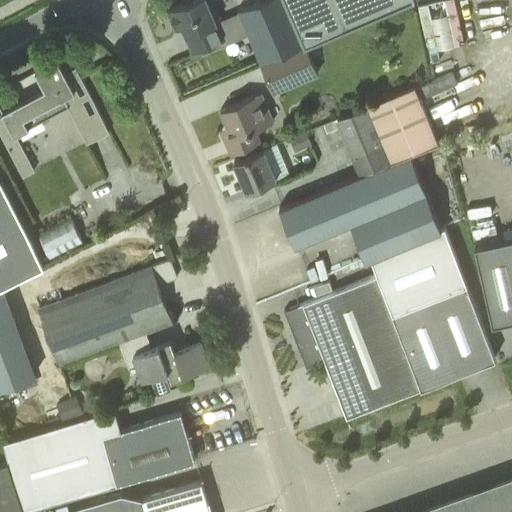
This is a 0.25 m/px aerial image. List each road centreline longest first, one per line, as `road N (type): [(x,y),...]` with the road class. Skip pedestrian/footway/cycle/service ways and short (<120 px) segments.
road 1 (unclassified): [(295,496),(203,199),(111,0)]
road 2 (unclassified): [(295,496),(511,415)]
